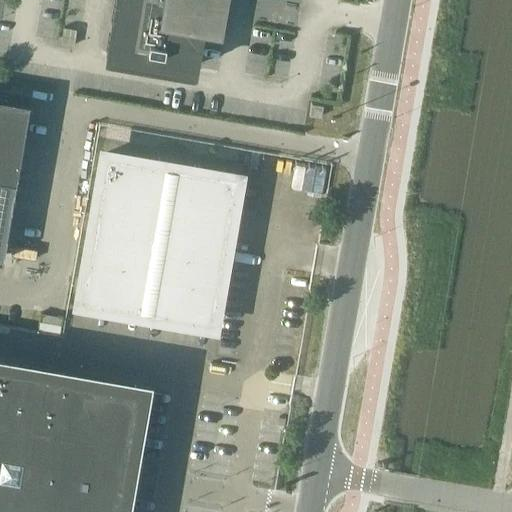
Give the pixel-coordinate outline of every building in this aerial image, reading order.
[(202,21),(204,21),(207,0),(114,0),(105,53),(193,68),(202,21)] [(0,256),(2,257),(29,99),(0,93),(0,256)] [(323,105),(311,103),(309,115),(321,117),(323,105)] [(234,175),(107,153),(82,296),(209,319),(234,175)] [(73,375),(0,361),(0,511),(98,511),(103,486),(107,487),(111,466),(107,465),(113,433),(111,431),(64,423),(73,375)]
